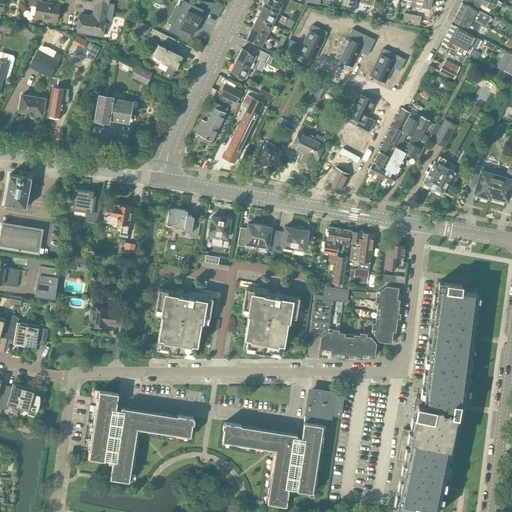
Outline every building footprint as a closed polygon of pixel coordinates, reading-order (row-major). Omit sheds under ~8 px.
[(14,0),(0,0),(0,10),(3,11),(4,0),(12,0),(15,0),(14,0)] [(29,0),(28,5),(37,6),(35,17),(57,21),(60,5),(42,2),(42,0),(29,0)] [(95,10),(112,13),(114,5),(108,4),(108,0),(82,0),(96,3),(95,10)] [(156,0),(155,3),(170,10),(171,9),(174,4),(172,3),(172,0),(156,0)] [(183,0),(182,0),(168,30),(188,40),(191,34),(193,35),(202,17),(200,16),(203,10),(183,0)] [(265,0),(263,6),(279,14),(281,10),(279,9),(282,2),(277,0),(265,0)] [(355,0),(354,11),(360,13),(362,0),(355,0)] [(477,10),(470,6),(465,3),(463,2),(458,10),(467,15),(481,25),(481,24),(488,28),(490,26),(487,24),(488,22),(490,22),(491,19),(490,18),(490,17),(477,10)] [(263,6),(257,17),(272,24),(275,18),(277,19),(279,14),(263,6)] [(112,13),(95,10),(94,17),(80,14),(77,32),(102,36),(105,19),(111,20),(112,13)] [(452,21),(467,28),(476,34),(481,25),(467,15),(458,10),(452,21)] [(420,16),(408,14),(403,13),(402,21),(419,24),(420,20),(420,16)] [(257,17),(252,28),(268,36),(270,31),(269,30),(272,24),(257,17)] [(151,28),(138,22),(135,28),(148,34),(151,28)] [(451,24),(446,33),(463,42),(470,45),(475,48),(480,40),(466,32),(466,31),(451,24)] [(309,30),(299,51),(314,59),(325,38),(324,38),(327,32),(312,25),(309,30)] [(25,33),(34,38),(38,31),(29,26),(25,33)] [(268,36),(252,28),(247,39),(261,46),(264,39),(266,40),(268,36)] [(352,28),(337,59),(352,66),(360,51),(367,55),(375,40),(352,28)] [(470,45),(463,42),(446,33),(441,42),(451,48),(449,51),(463,59),(470,45)] [(290,39),(284,51),(290,54),(296,42),(290,39)] [(182,56),(152,41),(152,42),(159,45),(152,58),(167,66),(163,76),(170,80),(175,69),(175,70),(182,56)] [(99,48),(92,44),(86,57),(92,60),(99,48)] [(236,60),(251,68),(256,70),(260,61),(264,63),(269,55),(250,45),(247,51),(242,48),(236,60)] [(380,54),(370,75),(385,82),(392,67),(400,71),(405,59),(383,48),(380,54)] [(28,67),(49,79),(63,55),(56,51),(52,57),(38,49),(28,67)] [(473,50),(471,55),(477,58),(480,53),(473,50)] [(0,87),(2,79),(7,80),(7,79),(12,80),(13,75),(9,74),(14,57),(12,55),(1,51),(0,51),(0,87)] [(511,55),(510,55),(503,70),(511,73),(511,55)] [(251,68),(236,60),(230,71),(244,78),(247,72),(249,72),(251,68)] [(443,64),(439,70),(453,77),(456,71),(443,64)] [(151,74),(136,67),(132,76),(140,80),(140,82),(144,84),(145,82),(147,83),(151,74)] [(225,84),(220,94),(236,102),(241,92),(225,84)] [(324,88),(317,85),(311,97),(318,100),(324,88)] [(60,118),(62,101),(67,102),(67,97),(66,97),(67,92),(64,88),(52,86),(51,87),(52,87),(51,95),(50,95),(51,95),(47,116),(60,118)] [(271,101),(274,95),(261,89),(258,94),(271,101)] [(45,98),(45,97),(37,96),(20,93),(17,111),(42,115),(44,98),(45,98)] [(360,94),(346,121),(369,132),(375,120),(368,117),(375,102),(360,94)] [(127,121),(130,102),(118,100),(118,99),(117,99),(117,100),(111,99),(111,97),(99,95),(95,119),(97,119),(97,121),(99,124),(102,125),(105,122),(105,121),(107,121),(108,118),(127,121)] [(249,101),(223,157),(234,162),(262,102),(247,95),(245,99),(249,101)] [(401,108),(384,141),(392,145),(395,140),(399,142),(400,140),(403,141),(406,136),(409,138),(403,150),(395,146),(389,156),(390,157),(379,178),(391,184),(394,177),(396,178),(398,174),(395,173),(397,170),(399,171),(402,165),(400,164),(406,153),(414,157),(419,147),(415,145),(428,119),(415,112),(416,109),(408,105),(406,110),(401,108)] [(211,141),(225,113),(215,108),(210,117),(209,116),(206,122),(202,120),(195,133),(204,138),(205,139),(207,141),(209,140),(211,141)] [(282,127),(284,128),(280,136),(288,140),(295,125),(285,120),(282,127)] [(435,141),(439,144),(445,147),(456,125),(446,120),(441,129),(435,141)] [(303,151),(301,156),(298,161),(301,163),(303,165),(306,165),(309,166),(314,157),(317,158),(323,144),(313,139),(314,138),(314,137),(313,136),(313,135),(312,135),(311,135),(310,135),(309,135),(308,136),(298,131),(291,146),(303,151)] [(424,134),(420,141),(425,143),(428,136),(424,134)] [(367,172),(379,178),(390,157),(389,156),(387,155),(392,145),(384,141),(373,162),(373,161),(367,172)] [(280,149),(265,142),(264,144),(263,145),(262,147),(262,148),(257,159),(259,160),(258,162),(263,164),(263,163),(265,163),(266,162),(271,164),(275,155),(277,156),(280,149)] [(342,148),(339,153),(357,163),(360,157),(342,148)] [(423,183),(442,193),(452,175),(458,178),(462,171),(456,168),(455,171),(435,161),(423,183)] [(485,196),(489,198),(495,175),(487,172),(484,167),(476,164),(470,185),(476,187),(474,193),(478,194),(477,197),(484,199),(485,196)] [(348,174),(335,167),(327,183),(340,190),(348,174)] [(506,177),(495,175),(489,198),(490,195),(493,196),(493,199),(500,201),(500,198),(507,200),(509,192),(511,192),(511,169),(511,170),(511,172),(510,171),(510,174),(506,176),(506,177)] [(31,178),(17,175),(9,174),(4,204),(25,208),(31,178)] [(93,196),(93,191),(76,189),(73,211),(88,213),(87,221),(98,222),(101,201),(94,200),(95,197),(93,196)] [(132,207),(126,206),(124,204),(122,204),(121,205),(118,204),(117,203),(114,203),(112,203),(107,202),(103,224),(108,225),(109,222),(122,224),(120,236),(126,237),(132,207)] [(187,210),(169,207),(166,225),(184,228),(183,230),(190,232),(190,236),(197,237),(200,222),(193,220),(194,216),(187,215),(187,210)] [(209,222),(208,228),(209,228),(208,234),(209,234),(209,235),(214,236),(214,238),(221,239),(221,238),(226,238),(226,237),(228,237),(229,232),(230,232),(231,226),(230,226),(231,220),(229,220),(230,219),(223,218),(223,216),(219,215),(219,217),(212,216),(212,217),(211,217),(210,222),(209,222)] [(244,246),(245,244),(256,245),(260,224),(253,223),(253,224),(247,223),(246,228),(240,227),(237,245),(244,246)] [(40,230),(2,224),(0,233),(0,244),(37,251),(40,230)] [(260,224),(256,245),(267,247),(266,250),(274,251),(277,230),(271,229),(271,227),(266,226),(266,225),(260,224)] [(293,249),(297,227),(290,226),(290,227),(284,226),(284,231),(277,230),(274,251),(281,253),(282,247),(293,249)] [(348,244),(350,230),(328,226),(327,240),(343,243),(348,244)] [(303,253),(311,254),(314,239),(307,238),(308,230),(303,229),(303,228),(297,227),(293,249),(304,250),(303,253)] [(350,259),(359,261),(370,262),(373,234),(351,231),(350,241),(352,241),(350,259)] [(334,272),(333,283),(342,284),(344,272),(346,258),(336,256),(337,251),(342,252),(343,243),(327,240),(324,240),(322,252),(330,254),(329,260),(336,262),(334,272)] [(126,243),(124,259),(132,260),(134,244),(126,243)] [(387,243),(384,268),(395,270),(396,256),(403,257),(405,246),(387,243)] [(204,262),(218,264),(219,257),(205,255),(204,262)] [(9,286),(13,286),(16,287),(19,270),(12,268),(6,267),(8,260),(0,258),(0,284),(3,285),(9,286)] [(346,265),(344,277),(344,283),(349,284),(349,278),(367,281),(368,272),(368,271),(369,270),(370,262),(359,261),(358,269),(351,268),(351,266),(346,265)] [(39,266),(34,296),(53,299),(58,269),(39,266)] [(380,281),(395,283),(396,276),(381,274),(380,281)] [(463,404),(475,306),(477,293),(461,291),(462,284),(439,281),(424,399),(420,398),(419,405),(452,413),(454,403),(463,404)] [(332,300),(347,302),(349,289),(324,286),(323,296),(324,296),(323,299),(332,300)] [(377,308),(379,308),(379,313),(400,315),(400,312),(398,312),(399,299),(397,298),(398,287),(386,286),(379,291),(378,295),(376,295),(375,302),(378,302),(377,308)] [(179,292),(175,291),(159,288),(154,316),(162,317),(156,350),(173,352),(172,356),(178,357),(179,353),(195,356),(201,324),(208,325),(213,298),(179,292)] [(248,316),(242,349),(259,352),(259,356),(264,357),(265,353),(282,356),(288,323),(295,324),(299,297),(245,288),(241,315),(248,316)] [(328,331),(332,300),(323,299),(324,296),(323,296),(314,294),(309,335),(321,336),(328,331)] [(92,306),(91,312),(89,314),(89,318),(90,320),(90,326),(106,327),(106,324),(119,325),(120,312),(107,310),(107,308),(92,306)] [(397,318),(399,318),(400,315),(379,313),(378,317),(376,317),(375,323),(372,322),(371,329),(374,330),(373,334),(379,341),(391,343),(393,331),(395,331),(397,318)] [(0,317),(0,338),(0,337),(7,338),(12,315),(10,315),(9,315),(7,315),(5,315),(5,316),(4,318),(0,317)] [(12,315),(7,338),(14,340),(13,343),(14,343),(25,345),(28,323),(18,321),(18,318),(17,317),(15,316),(14,316),(12,315)] [(28,323),(25,345),(36,347),(37,344),(42,344),(42,345),(43,344),(44,343),(45,341),(45,340),(46,338),(47,336),(47,335),(47,333),(47,332),(47,330),(47,329),(47,327),(47,325),(47,324),(46,322),(46,321),(45,321),(46,322),(36,321),(36,324),(28,323)] [(55,329),(55,333),(57,336),(61,336),(64,333),(64,330),(61,327),(58,327),(55,329)] [(328,331),(321,336),(319,349),(331,350),(330,353),(344,354),(343,357),(346,357),(349,336),(345,335),(345,333),(339,332),(339,330),(332,329),(332,331),(328,331)] [(374,356),(375,355),(376,343),(371,336),(366,336),(367,333),(360,332),(360,335),(354,334),(353,337),(349,336),(346,357),(349,358),(349,355),(363,357),(363,354),(374,356)] [(6,385),(0,407),(2,408),(4,408),(5,408),(7,408),(7,407),(8,405),(18,408),(24,386),(13,383),(12,386),(6,385)] [(24,386),(18,408),(29,411),(28,414),(33,416),(33,417),(34,416),(35,415),(36,413),(37,412),(38,411),(38,409),(39,408),(40,406),(40,404),(40,403),(41,401),(41,400),(41,398),(41,396),(40,395),(40,393),(39,393),(40,394),(34,393),(35,389),(24,386)] [(340,415),(343,393),(312,389),(309,391),(308,391),(304,422),(325,425),(327,413),(340,415)] [(137,432),(138,431),(141,429),(183,435),(190,436),(193,417),(177,414),(177,418),(116,408),(118,393),(99,390),(98,397),(97,397),(88,457),(104,460),(105,459),(113,460),(113,462),(112,462),(110,478),(129,481),(130,474),(131,474),(137,432)] [(403,428),(396,460),(402,461),(406,462),(396,509),(412,511),(413,511),(414,511),(419,511),(435,511),(446,462),(454,464),(459,440),(451,438),(456,414),(452,413),(419,405),(418,405),(417,408),(415,418),(413,430),(409,429),(403,428)] [(225,422),(222,440),(229,442),(271,449),(274,453),(267,495),(268,495),(267,502),(286,505),(288,489),(288,487),(297,488),(296,490),(313,492),(323,425),(325,426),(325,425),(304,422),(301,437),(240,427),(241,424),(225,422)]
